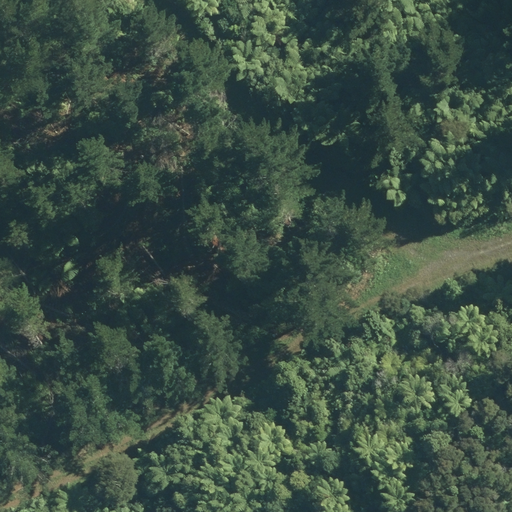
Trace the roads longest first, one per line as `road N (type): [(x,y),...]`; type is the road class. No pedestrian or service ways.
road 1 (track): [(448,270),(134,441),(0,502)]
road 2 (track): [(121,0),(448,270)]
